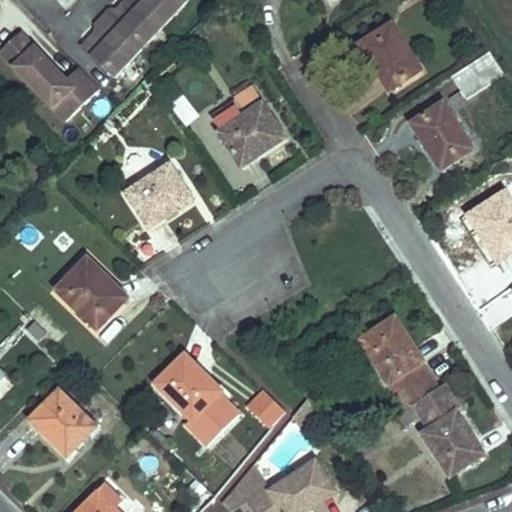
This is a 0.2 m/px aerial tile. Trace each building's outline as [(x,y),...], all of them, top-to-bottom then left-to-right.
[(115,81),(188,3),(184,0),(130,0),(118,13),(121,16),(117,20),(114,18),(110,14),(96,29),(100,32),(103,35),(99,39),(96,36),(83,51),(115,81)] [(390,92),(422,72),(392,26),(361,46),(390,92)] [(1,53),(54,108),(72,91),(85,105),(101,91),(81,69),(66,82),(21,34),(1,53)] [(467,101),(504,76),(490,54),(453,79),(467,101)] [(210,117),(220,133),(263,106),(253,90),(210,117)] [(72,91),(54,108),(67,123),(85,105),(72,91)] [(200,118),(183,97),(171,107),(188,127),(200,118)] [(413,125),(442,171),(473,151),(444,105),(413,125)] [(220,133),(219,134),(240,166),(256,156),(258,158),(285,140),(263,106),(220,133)] [(256,156),(240,166),(242,168),(258,158),(256,156)] [(171,166),(127,195),(149,227),(165,217),(166,219),(193,201),(171,166)] [(511,201),(507,193),(472,216),(482,232),(480,233),(500,265),(511,257),(511,201)] [(482,232),(472,216),(470,217),(480,233),(482,232)] [(165,217),(149,227),(150,229),(166,219),(165,217)] [(98,331),(127,302),(113,288),(115,287),(88,260),(58,292),(98,331)] [(113,288),(127,302),(129,300),(115,287),(113,288)] [(361,342),(390,385),(421,364),(422,363),(412,347),(414,346),(396,319),(361,342)] [(39,342),(47,334),(36,323),(28,331),(39,342)] [(412,347),(422,363),(424,362),(414,346),(412,347)] [(185,356),(184,358),(197,372),(199,370),(185,356)] [(187,426),(209,447),(240,416),(220,395),(222,393),(199,370),(197,372),(184,358),(157,385),(192,421),(187,426)] [(421,364),(390,385),(393,389),(424,368),(421,364)] [(393,389),(407,410),(438,390),(424,368),(393,389)] [(445,386),(438,390),(399,416),(406,427),(421,417),(430,430),(423,435),(451,479),(484,457),(473,441),(475,440),(458,414),(462,411),(445,386)] [(60,392),(33,420),(46,433),(45,435),(68,458),(97,428),(60,392)] [(249,408),(272,430),(286,413),(265,392),(249,408)] [(303,432),(323,419),(310,398),(294,418),(303,432)] [(46,433),(33,420),(31,422),(45,435),(46,433)] [(167,451),(172,446),(155,428),(150,433),(167,451)] [(473,441),(484,457),(486,456),(475,440),(473,441)] [(272,492),(268,485),(247,499),(248,500),(255,511),(310,511),(337,494),(317,463),(272,492)] [(247,499),(268,485),(255,465),(222,505),(229,511),(230,511),(248,500),(247,499)] [(192,492),(199,498),(206,490),(199,484),(192,492)] [(99,495),(114,510),(122,502),(106,487),(99,495)] [(99,495),(81,511),(116,511),(114,510),(99,495)]
